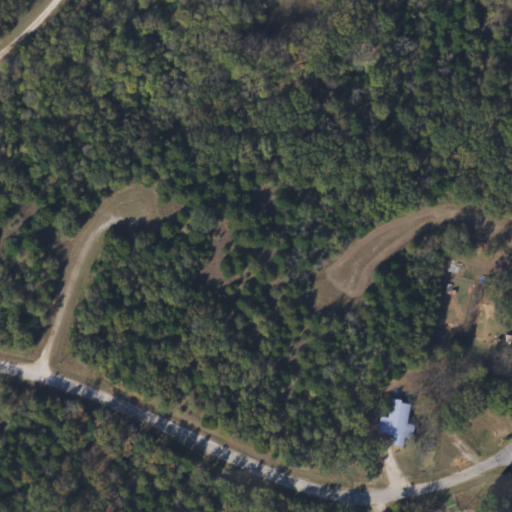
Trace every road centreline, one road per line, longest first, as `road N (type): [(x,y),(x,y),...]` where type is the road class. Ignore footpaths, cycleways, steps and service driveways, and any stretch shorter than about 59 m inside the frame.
road 1 (residential): [(0,365),(300,479),(357,493),(412,490),(511,452)]
road 2 (residential): [(39,376),(79,249),(95,224),(120,212)]
